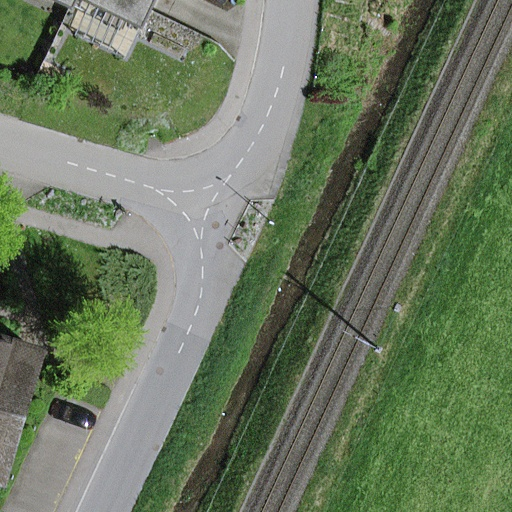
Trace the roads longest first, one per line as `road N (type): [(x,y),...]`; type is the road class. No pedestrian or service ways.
road 1 (residential): [(211,207),(196,314),(104,511)]
road 2 (residential): [(290,0),(275,97),(261,133),(211,207)]
road 3 (residential): [(0,145),(211,207)]
